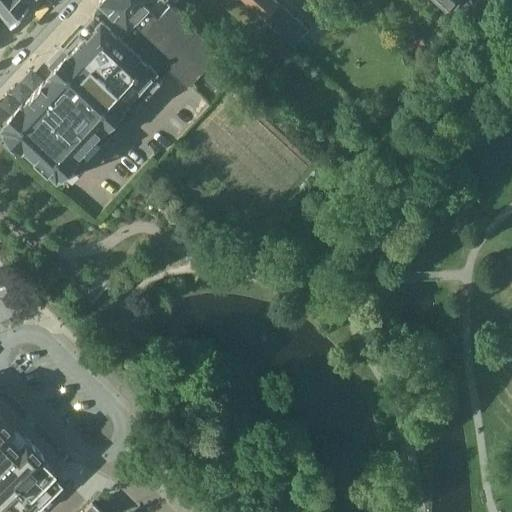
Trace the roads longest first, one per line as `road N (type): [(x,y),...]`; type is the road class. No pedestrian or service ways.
road 1 (residential): [(13,332),(4,368),(15,388),(76,449),(113,457)]
road 2 (residential): [(113,457),(121,437),(104,400),(41,336),(13,332)]
